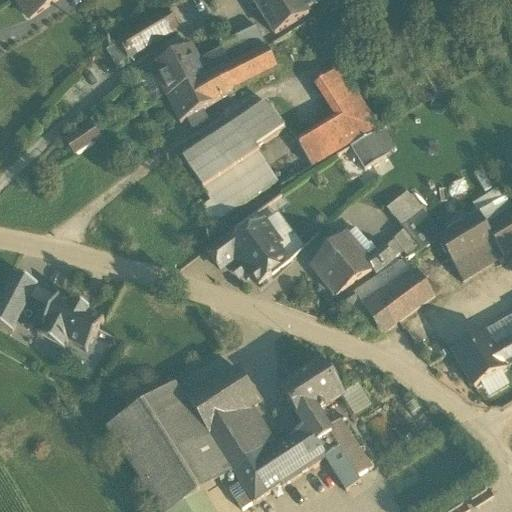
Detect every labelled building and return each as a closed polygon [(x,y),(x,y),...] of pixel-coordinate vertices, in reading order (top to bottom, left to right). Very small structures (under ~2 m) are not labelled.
[(16,0),(30,20),(58,0),(16,0)] [(253,0),(259,10),(276,0),(253,0)] [(307,17),(306,14),(297,0),(276,0),(259,10),(275,36),(307,17)] [(297,0),(306,14),(321,4),(320,3),(317,4),(314,0),(297,0)] [(119,44),(129,61),(169,37),(168,34),(176,29),(167,14),(137,32),(137,33),(119,44)] [(168,34),(169,37),(178,32),(176,29),(168,34)] [(248,37),(257,56),(267,51),(258,32),(248,37)] [(223,53),(232,69),(247,61),(235,40),(220,48),(223,53)] [(168,102),(209,80),(200,65),(191,48),(151,69),(168,102)] [(221,74),(232,94),(277,72),(267,51),(257,56),(247,61),(232,69),(221,74)] [(223,53),(200,65),(209,80),(221,74),(232,69),(223,53)] [(313,169),(377,131),(340,73),(319,86),(342,122),(300,148),(313,169)] [(232,94),(221,74),(209,80),(168,102),(180,126),(234,96),(232,94)] [(203,210),(210,221),(218,216),(221,221),(277,184),(256,152),(285,133),(268,107),(183,163),(210,205),(203,210)] [(67,144),(76,158),(97,144),(88,130),(67,144)] [(386,132),(372,137),(386,160),(396,149),(386,132)] [(351,150),(365,174),(386,160),(372,137),(351,150)] [(472,207),(479,217),(505,202),(498,191),(472,207)] [(386,212),(390,217),(405,204),(436,243),(437,242),(444,238),(408,194),(386,212)] [(511,213),(505,202),(479,217),(444,238),(437,242),(454,271),(495,245),(504,259),(511,254),(511,213)] [(390,217),(420,253),(436,243),(405,204),(390,217)] [(278,214),(264,224),(280,245),(293,236),(278,214)] [(213,226),(221,221),(218,216),(210,221),(213,226)] [(255,216),(232,233),(239,243),(262,226),(255,216)] [(252,278),(259,287),(272,278),(268,272),(283,260),(275,249),(280,245),(264,224),(262,226),(239,243),(233,248),(240,258),(233,263),(234,264),(247,282),(252,278)] [(356,230),(346,239),(365,262),(378,252),(370,244),(369,245),(356,230)] [(206,252),(222,273),(234,264),(233,263),(240,258),(233,248),(239,243),(232,233),(206,252)] [(312,267),(336,297),(372,272),(373,271),(365,262),(346,239),(344,237),(312,267)] [(495,245),(454,271),(462,284),(504,259),(495,245)] [(372,272),(376,276),(394,260),(384,247),(378,252),(365,262),(373,271),(372,272)] [(359,325),(384,335),(435,298),(418,274),(414,277),(405,262),(353,295),(355,297),(345,304),(359,325)] [(14,274),(0,300),(0,328),(12,335),(30,301),(36,290),(37,287),(14,274)] [(36,290),(30,301),(51,312),(57,301),(36,290)] [(75,305),(74,306),(59,298),(57,301),(51,312),(37,338),(63,352),(67,344),(86,354),(103,322),(88,314),(89,312),(75,305)] [(511,319),(484,336),(484,335),(453,353),(474,390),(481,386),(502,373),(505,371),(504,370),(511,365),(511,319)] [(307,430),(305,431),(306,432),(322,422),(317,414),(344,397),(343,397),(322,364),(306,374),(307,375),(294,384),(293,382),(280,391),(301,424),(302,423),(307,430)] [(187,403),(209,437),(251,410),(259,405),(238,371),(187,403)] [(502,373),(481,386),(489,400),(510,387),(502,373)] [(107,430),(160,511),(176,511),(203,495),(234,475),(209,437),(187,403),(186,404),(175,386),(107,430)] [(344,397),(355,416),(369,407),(357,388),(343,397),(344,397)] [(259,423),(251,410),(209,437),(234,475),(235,476),(275,450),(275,449),(258,423),(259,423)] [(328,431),(322,422),(306,432),(305,431),(290,440),(275,449),(275,450),(235,476),(253,505),(281,486),(283,488),(325,461),(333,473),(348,463),(332,437),(328,431)] [(348,463),(358,479),(371,470),(341,422),(328,431),(332,437),(348,463)] [(421,469),(432,486),(441,499),(475,478),(455,447),(421,469)] [(333,473),(346,493),(361,484),(358,479),(348,463),(333,473)] [(432,486),(421,469),(381,494),(392,511),(432,486)] [(212,511),(203,495),(176,511),(212,511)]
